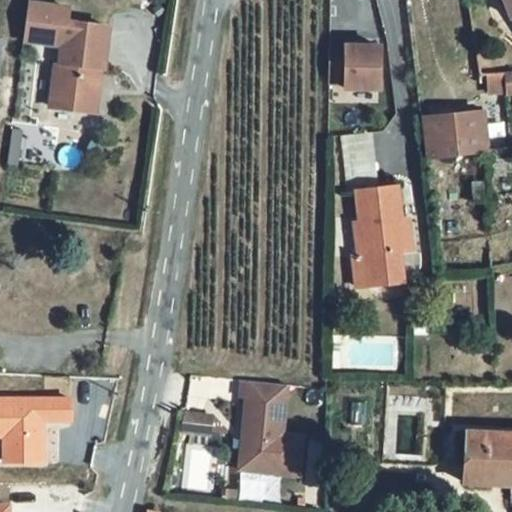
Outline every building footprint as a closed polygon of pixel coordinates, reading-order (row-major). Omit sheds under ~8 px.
[(35,51),(36,52),(38,38),(0,33),(0,70),(32,75),(35,51)] [(347,37),(330,36),(330,79),(345,79),(345,84),(380,84),(381,42),(347,42),(347,37)] [(26,91),(20,136),(47,140),(62,128),(64,117),(68,114),(70,98),(73,98),(78,57),(36,52),(35,51),(32,75),(30,92),(26,91)] [(491,109),(429,115),(434,153),(492,146),(491,109)] [(62,128),(47,140),(64,142),(68,114),(64,117),(62,128)] [(401,181),(360,186),(367,249),(357,250),(361,283),(406,278),(403,247),(408,246),(401,181)] [(278,408),(232,406),(231,421),(237,422),(233,495),(273,497),(278,408)] [(52,424),(0,424),(0,485),(25,486),(25,445),(52,444),(52,424)] [(511,437),(459,434),(456,487),(511,489),(511,437)]
